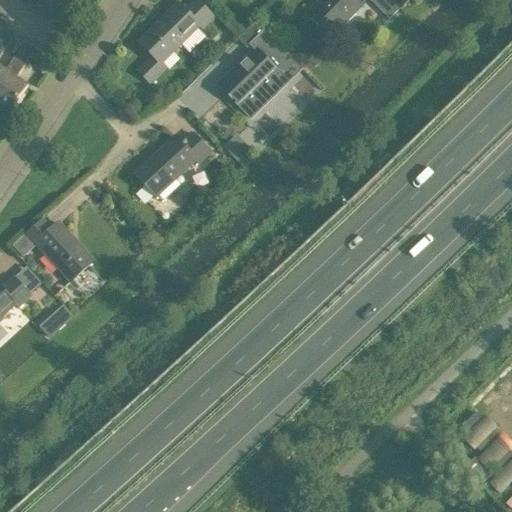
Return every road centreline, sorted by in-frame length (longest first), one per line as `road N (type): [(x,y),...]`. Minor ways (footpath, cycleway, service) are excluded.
road 1 (motorway): [(511,100),(71,511)]
road 2 (motorway): [(137,511),(511,162)]
road 3 (unclassified): [(370,452),(511,313)]
road 4 (residential): [(0,178),(71,75)]
